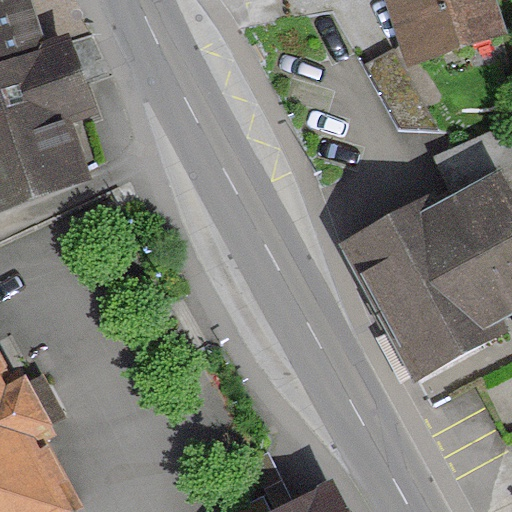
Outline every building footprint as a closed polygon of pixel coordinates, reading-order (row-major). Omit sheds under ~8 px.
[(0,0),(0,73),(52,56),(32,0),(0,0)] [(506,34),(494,0),(382,0),(386,8),(405,67),(506,34)] [(73,43),(75,49),(80,66),(87,85),(109,77),(95,35),(73,43)] [(52,56),(0,73),(0,220),(95,189),(75,129),(100,121),(87,85),(80,66),(75,49),(52,56)] [(511,187),(502,169),(435,205),(429,194),(338,243),(375,313),(414,384),(509,333),(503,322),(511,317),(511,187)] [(16,396),(0,364),(0,511),(78,511),(50,453),(59,450),(50,433),(37,407),(29,390),(16,396)] [(47,381),(29,390),(37,407),(50,433),(68,424),(47,381)] [(345,511),(335,490),(290,511),(345,511)]
